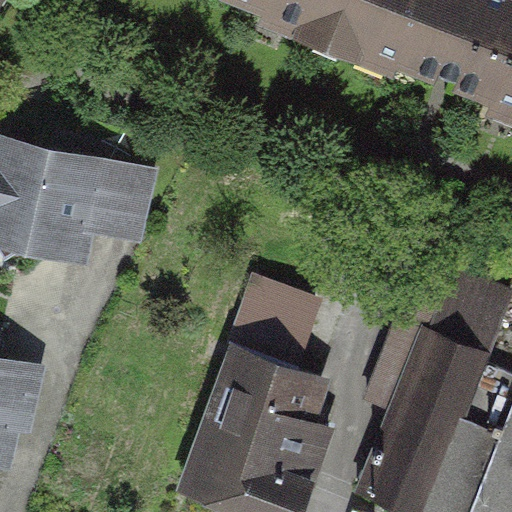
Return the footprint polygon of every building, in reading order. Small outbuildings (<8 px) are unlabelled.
[(511,0),(224,0),(511,113),(511,0)] [(157,164),(0,130),(0,236),(134,266),(157,164)] [(182,492),(241,511),(304,511),(393,252),(276,213),(182,492)] [(423,323),(355,495),(398,511),(424,511),(489,349),(423,323)] [(45,363),(0,351),(0,471),(18,476),(45,363)] [(511,511),(511,405),(472,511),(511,511)]
